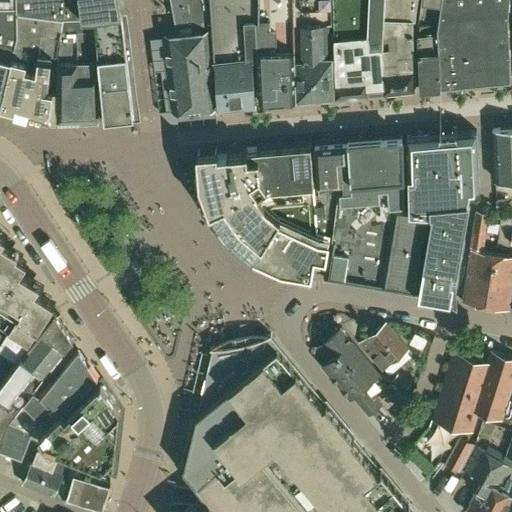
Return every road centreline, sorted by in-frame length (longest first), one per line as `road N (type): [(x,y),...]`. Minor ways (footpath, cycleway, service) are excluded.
road 1 (residential): [(511,331),(330,295),(302,301),(289,319),(296,347),(432,511)]
road 2 (tertiary): [(132,511),(151,431),(140,375),(0,173)]
